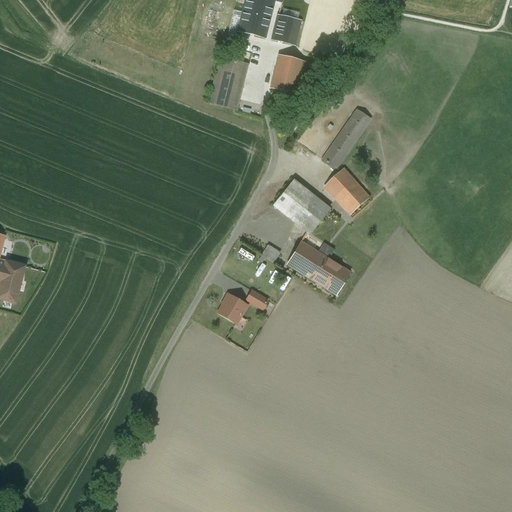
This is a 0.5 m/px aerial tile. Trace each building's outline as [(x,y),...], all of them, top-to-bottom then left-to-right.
[(273,1),(270,0),(246,0),(239,32),(263,38),(271,7),(273,1)] [(281,0),(270,0),(273,1),(271,7),(279,9),(281,0)] [(300,22),(278,17),(272,40),(294,45),(300,22)] [(301,62),(278,56),(270,89),(293,95),(301,62)] [(247,65),(220,59),(208,104),(236,111),(247,65)] [(301,62),(293,95),(304,97),(312,65),(301,62)] [(356,111),(321,162),(334,171),(347,152),(369,120),(356,111)] [(368,197),(343,169),(323,187),(348,215),(349,216),(350,215),(368,199),(369,198),(368,197)] [(329,210),(293,181),(273,207),(308,235),(329,210)] [(316,253),(300,243),(286,265),(335,296),(349,274),(327,260),(316,253)] [(327,248),(322,245),(316,253),(327,260),(332,251),(327,248)] [(279,253),(267,246),(261,257),(272,264),(279,253)] [(23,267),(7,263),(0,287),(0,299),(14,303),(23,267)] [(267,302),(251,292),(246,301),(262,310),(267,302)] [(246,306),(228,296),(217,314),(235,324),(246,306)]
